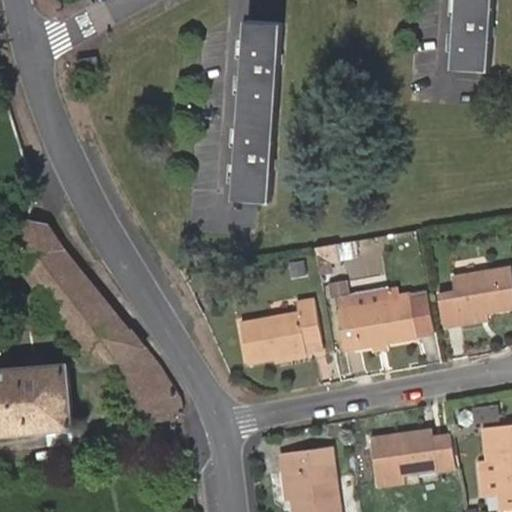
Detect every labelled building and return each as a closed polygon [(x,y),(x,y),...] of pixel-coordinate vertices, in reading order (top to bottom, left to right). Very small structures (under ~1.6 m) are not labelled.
[(494,0),(458,0),(454,67),(488,70),(494,0)] [(236,198),(271,201),(284,22),(247,20),(236,198)] [(96,57),(80,59),(83,80),(99,78),(96,57)] [(21,230),(19,257),(45,300),(83,350),(89,364),(121,362),(146,423),(179,420),(181,414),(177,397),(161,368),(150,351),(135,333),(130,330),(57,242),(49,228),(28,220),(25,220),(21,230)] [(341,252),(323,255),(325,274),(335,273),(334,262),(342,261),(341,252)] [(459,315),(484,311),(511,306),(511,265),(448,277),(451,290),(436,293),(441,325),(460,322),(459,315)] [(357,347),(416,336),(408,297),(388,300),(385,287),(346,294),(344,283),(330,286),(341,340),(355,338),(357,347)] [(425,293),(408,297),(416,336),(433,332),(425,293)] [(245,365),(303,353),(301,344),(320,340),(312,300),(293,303),(294,314),(237,325),(245,365)] [(485,318),(484,311),(459,315),(460,322),(485,318)] [(343,350),(357,347),(355,338),(341,340),(343,350)] [(301,344),(303,353),(304,356),(323,351),(320,340),(301,344)] [(0,370),(0,435),(78,429),(71,365),(0,370)] [(511,511),(511,421),(484,426),(489,461),(495,460),(500,489),(503,510),(508,509),(508,511),(511,511)] [(405,475),(456,466),(450,433),(433,436),(432,427),(370,439),(378,487),(406,483),(405,475)] [(286,474),(290,502),(291,511),(338,511),(330,448),(277,456),(280,474),(286,474)] [(489,461),(480,462),(485,492),(500,489),(495,460),(489,461)] [(284,503),(290,502),(286,474),(280,474),(284,503)]
